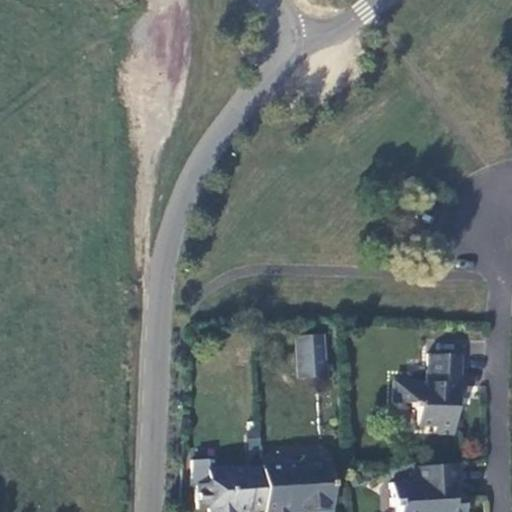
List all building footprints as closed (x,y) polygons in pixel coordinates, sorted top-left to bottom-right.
[(319,336),(294,337),(297,376),(322,374),(319,336)] [(458,405),(459,355),(427,355),(426,382),(392,381),(392,403),(410,404),(410,408),(415,408),(415,426),(432,426),(432,434),(452,434),(453,405),(458,405)] [(308,510),(307,511),(310,511),(331,511),(327,461),(322,461),(315,455),(302,456),(296,463),(260,465),(260,468),(262,510),(262,511),(279,511),(280,511),(292,511),(308,510)] [(246,511),(262,510),(260,468),(244,469),(244,467),(230,468),(230,467),(206,468),(205,459),(190,460),(191,483),(196,483),(197,507),(209,507),(208,511),(246,511)] [(450,484),(459,483),(458,464),(411,467),(412,482),(389,483),(390,507),(395,507),(395,511),(461,511),(461,497),(450,498),(450,484)]
